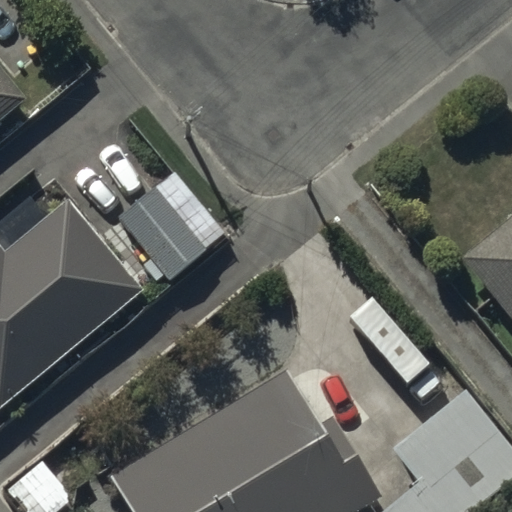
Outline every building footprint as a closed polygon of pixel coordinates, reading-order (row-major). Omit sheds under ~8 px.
[(0,81),(0,136),(27,114),(0,81)] [(150,189),(115,218),(165,278),(200,249),(150,189)] [(0,401),(137,288),(64,199),(0,251),(0,401)] [(511,323),(511,211),(457,256),(511,323)] [(316,425),(281,368),(105,476),(126,511),(350,511),(377,495),(329,417),(316,425)] [(511,450),(461,389),(389,448),(417,481),(379,511),(467,511),(511,475),(511,450)]
